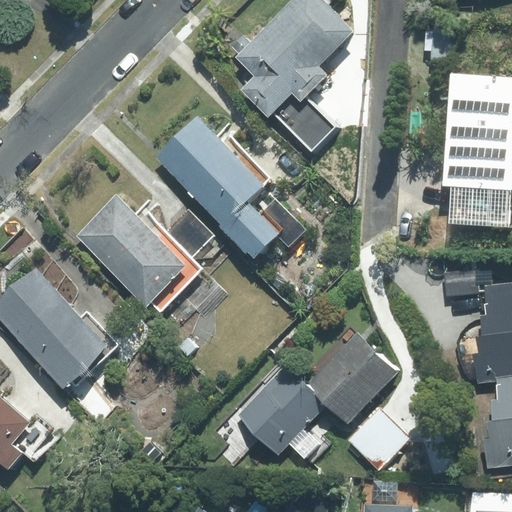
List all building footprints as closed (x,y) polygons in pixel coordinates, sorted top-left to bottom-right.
[(353,34),(318,0),(293,0),(250,44),(243,37),(231,50),(238,57),(234,61),(253,80),(239,94),(267,122),(273,117),(311,154),(334,130),(305,101),(327,79),(318,70),(353,34)] [(511,82),(449,78),(442,191),(511,195),(511,82)] [(196,118),(155,160),(221,228),(218,231),(246,260),(248,258),(253,264),(280,239),(248,206),(264,190),(264,189),(273,181),(246,153),(237,161),(196,118)] [(116,197),(73,238),(145,312),(153,304),(160,312),(201,272),(165,234),(158,240),(116,197)] [(188,212),(167,233),(193,259),(214,238),(188,212)] [(107,350),(35,272),(0,304),(0,324),(63,392),(107,350)] [(511,283),(497,285),(490,306),(484,307),(484,318),(478,319),(481,339),(475,340),(481,381),(476,381),(488,470),(511,467),(511,283)] [(399,373),(357,334),(306,388),(284,368),(233,422),(273,460),(323,407),(346,429),(399,373)] [(0,467),(7,474),(21,459),(11,449),(31,427),(1,401),(5,397),(0,392),(0,467)] [(411,439),(379,409),(346,445),(378,475),(411,439)]
